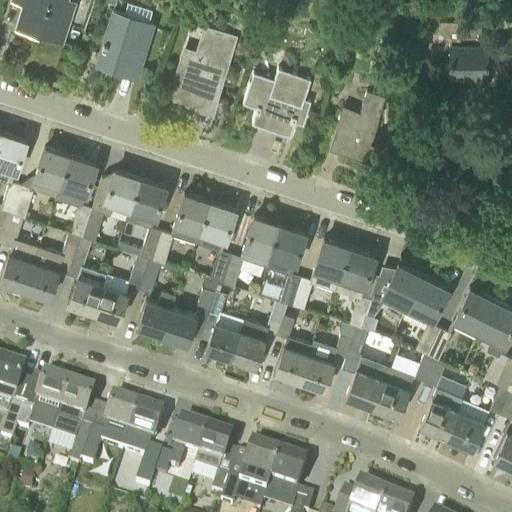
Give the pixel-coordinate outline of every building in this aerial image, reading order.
[(62,42),(73,9),(61,5),(63,0),(13,0),(13,1),(25,5),(18,28),(62,42)] [(253,0),(249,0),(241,12),(256,23),(266,9),(253,0)] [(138,73),(155,24),(115,11),(98,61),(138,73)] [(501,42),(501,39),(481,38),(481,27),(461,26),(461,21),(440,21),(440,30),(450,38),(449,68),(487,69),(487,56),(511,56),(511,42),(501,42)] [(216,98),(236,37),(213,30),(205,54),(188,49),(174,92),(199,101),(202,93),(216,98)] [(304,104),(313,78),(280,67),(272,92),(251,85),(246,101),(259,105),(255,118),(293,131),(301,103),(304,104)] [(371,138),(386,97),(369,90),(359,116),(342,110),(333,139),(331,145),(370,158),(377,140),(371,138)] [(12,211),(22,183),(13,180),(26,140),(0,131),(0,178),(9,182),(1,207),(11,210),(12,211)] [(56,197),(71,154),(45,146),(31,186),(22,183),(12,211),(24,215),(24,214),(25,214),(33,188),(55,195),(55,197),(56,197)] [(83,234),(103,176),(101,176),(91,205),(82,203),(85,191),(86,192),(96,162),(71,154),(56,197),(78,204),(70,230),(81,233),(83,234)] [(131,206),(140,177),(114,169),(111,179),(103,176),(83,234),(92,237),(95,237),(104,211),(110,213),(114,201),(131,206)] [(140,177),(131,206),(156,214),(166,186),(140,177)] [(199,234),(210,200),(184,192),(171,232),(162,229),(153,256),(161,259),(164,260),(173,234),(197,241),(199,234)] [(210,200),(199,234),(223,242),(236,208),(210,200)] [(0,241),(1,241),(11,210),(1,207),(0,208),(0,241)] [(24,215),(12,211),(11,210),(1,241),(10,244),(0,277),(0,279),(25,288),(38,244),(16,237),(24,215)] [(266,265),(280,223),(253,215),(240,255),(231,252),(222,279),(234,283),(243,257),(266,264),(266,265)] [(292,302),(302,275),(291,271),(294,261),(295,262),(305,231),(280,223),(266,265),(288,272),(280,298),(287,300),(292,302)] [(153,256),(162,229),(149,225),(142,246),(119,239),(117,245),(138,252),(150,255),(153,256)] [(67,272),(81,233),(70,230),(69,230),(61,252),(38,244),(25,288),(49,296),(58,269),(67,272)] [(92,237),(83,234),(81,233),(67,272),(77,275),(68,302),(92,310),(105,271),(83,264),(92,237)] [(336,288),(350,246),(324,238),(310,278),(302,275),(292,302),(297,304),(304,306),(312,282),(335,290),(335,288),(336,288)] [(362,325),(371,298),(361,294),(375,255),(350,246),(336,288),(358,295),(349,321),(357,323),(362,325)] [(231,252),(221,248),(219,248),(210,275),(219,278),(222,279),(231,252)] [(161,259),(153,256),(150,255),(146,265),(146,266),(139,287),(150,291),(161,259)] [(408,305),(423,275),(398,262),(383,293),(408,305)] [(139,287),(146,266),(134,263),(127,283),(139,287)] [(105,271),(92,310),(118,319),(127,292),(102,284),(106,272),(105,271)] [(423,275),(408,305),(432,317),(448,287),(423,275)] [(199,335),(214,290),(203,286),(196,306),(197,307),(194,314),(171,306),(162,333),(187,341),(190,332),(199,335)] [(480,329),(494,299),(469,287),(455,318),(480,329)] [(219,314),(226,292),(215,288),(214,290),(199,335),(209,338),(205,348),(230,356),(239,329),(215,321),(218,313),(219,314)] [(162,333),(171,306),(174,296),(162,292),(159,302),(146,298),(137,325),(162,333)] [(287,300),(280,298),(276,297),(267,324),(243,316),(239,329),(230,356),(255,365),(267,330),(276,333),(283,313),(283,311),(287,300)] [(367,327),(374,329),(383,302),(371,298),(362,325),(367,327)] [(497,382),(509,355),(499,350),(511,324),(511,307),(494,299),(480,329),(490,335),(486,349),(495,353),(484,376),(497,382)] [(299,379),(311,342),(289,335),(294,317),(283,313),(276,333),(285,336),(274,371),(299,379)] [(357,323),(349,321),(343,319),(339,328),(340,332),(333,351),(345,355),(347,348),(348,348),(357,323)] [(427,351),(440,326),(428,320),(415,346),(424,350),(427,351)] [(367,327),(362,325),(357,323),(348,348),(359,352),(367,327)] [(427,351),(436,355),(439,356),(451,331),(440,326),(427,351)] [(311,342),(299,379),(324,387),(333,360),(308,352),(311,343),(311,342)] [(436,355),(427,351),(424,350),(414,375),(426,380),(436,355)] [(438,357),(439,356),(436,355),(426,380),(436,384),(446,361),(438,357)] [(497,382),(500,384),(511,389),(511,384),(509,383),(511,376),(511,356),(509,355),(497,382)] [(17,425),(31,381),(21,378),(24,368),(0,360),(0,399),(11,403),(0,435),(12,439),(17,425)] [(371,405),(382,378),(356,368),(345,395),(371,405)] [(57,418),(68,383),(44,375),(41,385),(31,381),(17,425),(28,429),(34,410),(57,418)] [(382,378),(371,405),(398,415),(408,388),(382,378)] [(82,459),(92,429),(82,426),(94,391),(68,383),(57,418),(52,431),(76,439),(69,460),(80,465),(82,459)] [(446,435),(457,409),(463,396),(436,384),(419,424),(446,435)] [(501,412),(511,389),(500,384),(490,407),(501,412)] [(511,415),(511,389),(501,412),(511,417),(511,415)] [(129,431),(137,406),(112,397),(101,432),(92,429),(82,459),(91,462),(95,451),(97,451),(100,442),(110,445),(111,441),(125,446),(129,431)] [(129,431),(154,439),(162,414),(137,406),(129,431)] [(457,409),(446,435),(472,447),(484,420),(457,409)] [(197,454),(206,428),(182,420),(174,446),(172,454),(160,451),(154,471),(166,474),(169,465),(179,468),(185,450),(197,454)] [(222,493),(236,451),(227,448),(231,437),(206,428),(197,454),(198,454),(194,466),(217,473),(212,490),(222,493)] [(511,466),(511,432),(507,430),(493,457),(511,466)] [(265,493),(279,452),(252,444),(240,481),(229,477),(237,451),(236,451),(222,493),(223,493),(221,501),(232,505),(235,495),(241,496),(244,487),(265,493)] [(154,471),(160,451),(149,447),(138,482),(149,485),(154,471)] [(22,453),(10,449),(5,462),(16,467),(22,453)] [(279,452),(265,493),(266,494),(270,481),(296,490),(306,461),(279,452)] [(33,472),(21,471),(20,488),(32,489),(33,472)] [(378,511),(387,493),(360,482),(348,511),(337,507),(334,511),(378,511)] [(9,493),(7,487),(1,487),(0,488),(0,496),(5,497),(9,493)] [(378,511),(409,511),(413,504),(387,493),(378,511)] [(303,511),(307,501),(296,497),(291,511),(303,511)]
